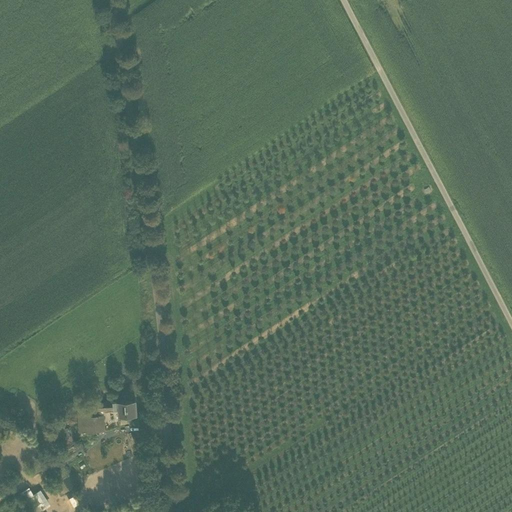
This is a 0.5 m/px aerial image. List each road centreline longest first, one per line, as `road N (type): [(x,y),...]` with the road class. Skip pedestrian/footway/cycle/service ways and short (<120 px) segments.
road 1 (unclassified): [(170,511),(155,288),(110,0)]
road 2 (track): [(343,0),(511,323)]
